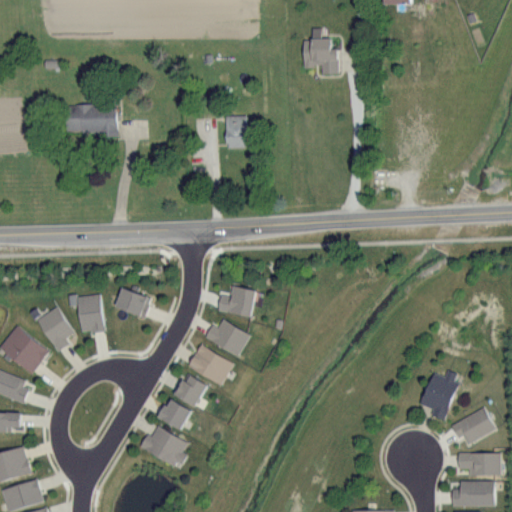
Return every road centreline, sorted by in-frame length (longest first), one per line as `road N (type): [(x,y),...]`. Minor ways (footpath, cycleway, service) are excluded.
road 1 (tertiary): [(0,233),(511,211)]
road 2 (residential): [(80,511),(89,474),(190,297),(191,228)]
road 3 (residential): [(86,482),(62,448),(66,397),(92,374),(145,378)]
